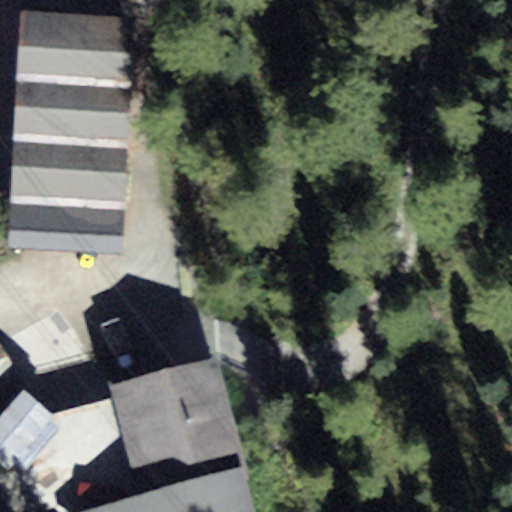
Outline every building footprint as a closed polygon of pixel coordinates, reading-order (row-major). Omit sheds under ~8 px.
[(9,207),(127,210),(132,61),(13,58),(9,207)] [(0,343),(0,395),(22,382),(0,343)] [(245,459),(218,357),(111,386),(139,488),(245,459)] [(55,416),(23,388),(0,415),(0,462),(9,470),(55,416)] [(254,511),(242,466),(72,511),(254,511)]
